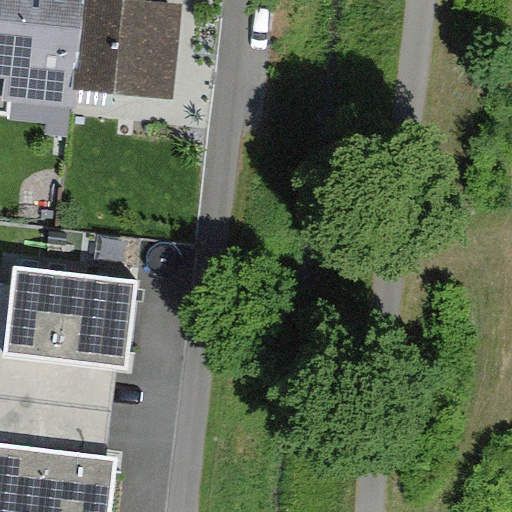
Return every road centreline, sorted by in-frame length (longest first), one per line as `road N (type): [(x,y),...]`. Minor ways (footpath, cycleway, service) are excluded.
road 1 (track): [(190,511),(249,0)]
road 2 (track): [(376,511),(435,0)]
